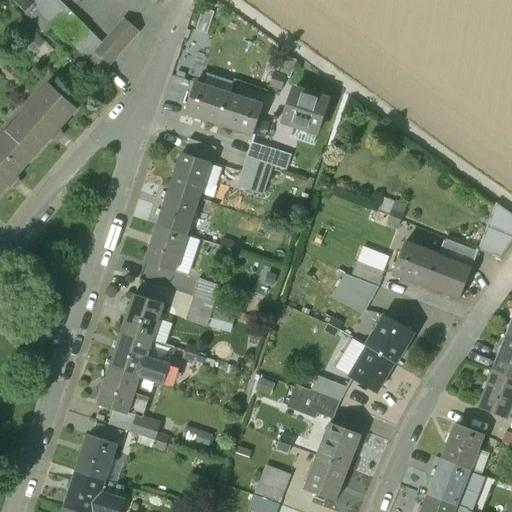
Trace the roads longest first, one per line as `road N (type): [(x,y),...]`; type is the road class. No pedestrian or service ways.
road 1 (residential): [(17,511),(122,191),(141,102)]
road 2 (residential): [(372,511),(396,452),(473,315)]
road 3 (residential): [(0,252),(66,168),(141,102)]
